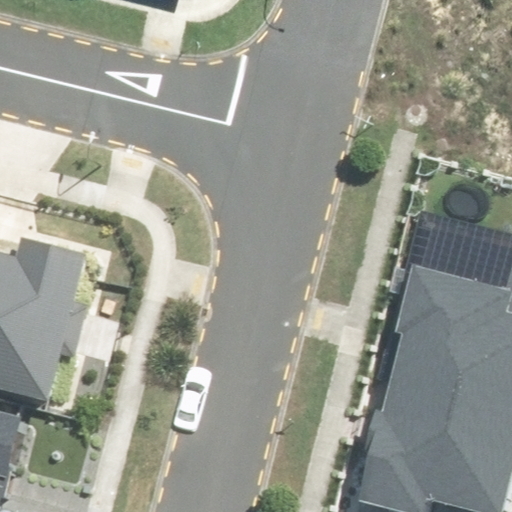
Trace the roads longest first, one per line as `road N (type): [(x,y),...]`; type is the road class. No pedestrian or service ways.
road 1 (residential): [(201,511),(302,141)]
road 2 (residential): [(302,141),(0,68)]
road 3 (residential): [(302,141),(337,0)]
